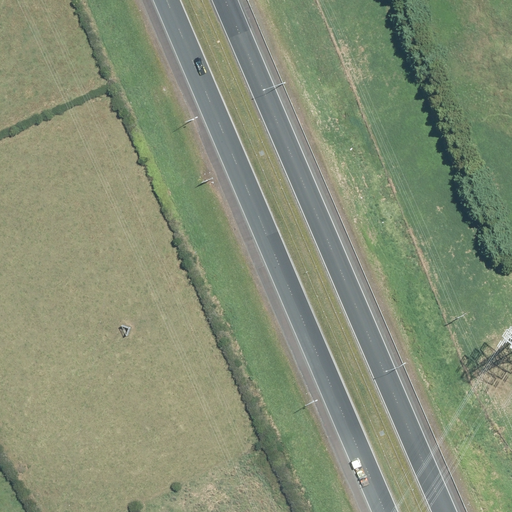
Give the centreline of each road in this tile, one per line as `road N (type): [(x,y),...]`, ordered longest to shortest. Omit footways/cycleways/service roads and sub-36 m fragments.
road 1 (motorway): [(382,511),(163,0)]
road 2 (motorway): [(229,0),(448,511)]
